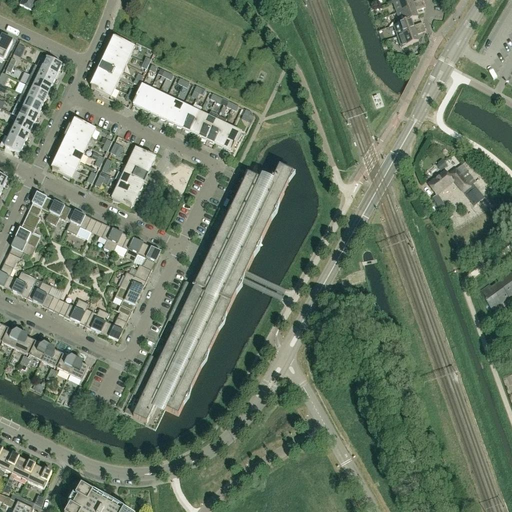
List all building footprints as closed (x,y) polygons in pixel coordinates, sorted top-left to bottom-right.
[(32,13),(38,0),(22,0),(20,6),(32,13)] [(423,5),(422,0),(412,4),(410,0),(402,0),(393,3),(397,14),(423,5)] [(418,19),(415,12),(425,9),(423,5),(397,14),(400,24),(400,25),(411,21),(411,22),(418,19)] [(424,29),(422,24),(413,28),(411,22),(411,21),(400,25),(400,24),(393,27),(397,38),(424,29)] [(418,43),(416,36),(426,33),(424,29),(397,38),(401,49),(418,43)] [(0,59),(4,62),(12,43),(2,38),(0,42),(0,59)] [(134,49),(115,40),(116,39),(115,39),(111,48),(130,57),(135,48),(134,48),(134,49)] [(130,57),(111,48),(107,56),(126,66),(130,57)] [(126,66),(107,56),(103,65),(123,74),(126,66)] [(56,77),(61,67),(42,58),(37,67),(37,68),(56,77)] [(123,74),(103,65),(99,73),(119,82),(123,74)] [(52,87),(56,77),(37,68),(37,67),(35,67),(31,76),(38,80),(52,87)] [(119,82),(99,73),(95,81),(115,90),(119,82)] [(2,75),(0,79),(0,78),(0,85),(2,87),(4,88),(9,78),(2,75)] [(47,97),(52,87),(38,80),(31,76),(26,87),(33,90),(47,97)] [(115,90),(95,81),(91,90),(92,90),(110,98),(110,99),(111,99),(115,90)] [(43,106),(47,97),(33,90),(26,87),(21,96),(43,106)] [(141,110),(151,91),(142,87),(133,106),(141,110)] [(150,114),(159,95),(151,91),(141,110),(150,114)] [(158,118),(167,99),(159,95),(150,114),(158,118)] [(38,116),(43,106),(21,96),(17,106),(21,108),(22,108),(24,109),(38,116)] [(166,122),(175,102),(167,99),(158,118),(166,122)] [(174,126),(183,106),(175,102),(166,122),(174,126)] [(38,116),(24,109),(22,108),(21,108),(17,106),(12,116),(17,118),(33,126),(38,116)] [(182,130),(192,110),(183,106),(174,126),(182,130)] [(190,134),(200,114),(192,110),(182,130),(190,134)] [(207,141),(216,122),(218,117),(210,113),(208,118),(199,138),(207,141)] [(199,138),(208,118),(200,114),(190,134),(199,138)] [(29,136),(33,126),(17,118),(12,128),(29,136)] [(95,131),(76,122),(77,122),(76,121),(72,130),(91,140),(96,131),(95,130),(95,131)] [(215,145),(224,126),(216,122),(207,141),(215,145)] [(223,149),(232,130),(224,126),(215,145),(223,149)] [(24,145),(29,136),(12,128),(7,138),(10,139),(24,145)] [(91,140),(72,130),(68,139),(88,148),(91,140)] [(232,153),(237,142),(238,143),(243,135),(232,130),(223,149),(232,153)] [(19,155),(24,145),(10,139),(5,149),(19,155)] [(88,148),(68,139),(64,147),(84,156),(88,148)] [(84,156),(64,147),(60,155),(80,164),(84,156)] [(154,159),(136,150),(131,159),(151,168),(155,159),(154,159)] [(80,164),(60,155),(56,163),(76,172),(80,164)] [(151,168),(131,159),(127,167),(147,176),(151,168)] [(443,161),(436,167),(440,172),(447,167),(443,161)] [(76,172),(56,163),(52,172),(53,172),(71,181),(72,181),(76,172)] [(462,166),(457,169),(470,187),(473,185),(475,183),(462,166)] [(147,176),(127,167),(124,175),(143,184),(147,176)] [(457,169),(455,171),(447,177),(444,172),(427,185),(436,197),(437,197),(437,196),(454,183),(463,195),(464,194),(474,207),(484,199),(473,185),(470,187),(457,169)] [(0,190),(2,191),(8,179),(5,177),(5,176),(0,173),(0,190)] [(143,184),(124,175),(120,183),(139,192),(143,184)] [(255,196),(261,183),(249,178),(245,187),(243,186),(242,190),(255,196)] [(139,192),(120,183),(116,191),(135,201),(139,192)] [(279,205),(284,194),(270,188),(265,199),(279,205)] [(249,209),(255,196),(242,190),(236,202),(249,209)] [(135,201),(116,191),(112,200),(112,201),(112,200),(131,209),(130,209),(131,210),(135,201)] [(50,215),(55,203),(38,195),(26,220),(38,225),(41,220),(38,219),(42,211),(49,215),(50,215)] [(447,221),(453,217),(437,196),(437,197),(436,197),(433,200),(447,221)] [(274,216),(279,205),(265,199),(260,209),(274,216)] [(244,221),(249,209),(236,202),(230,214),(221,210),(244,221)] [(500,206),(509,220),(511,218),(511,209),(507,202),(500,206)] [(70,225),(76,213),(55,203),(50,215),(49,215),(46,223),(56,227),(60,220),(70,225)] [(269,227),(274,216),(260,209),(255,220),(269,227)] [(238,233),(244,221),(221,210),(215,223),(238,233)] [(107,242),(103,250),(113,255),(117,247),(122,235),(76,213),(70,225),(66,232),(87,242),(91,235),(107,242)] [(33,236),(38,225),(26,220),(16,240),(36,249),(40,240),(33,236)] [(264,237),(269,227),(255,220),(250,231),(264,237)] [(232,246),(238,233),(215,223),(212,229),(221,234),(218,239),(232,246)] [(259,248),(264,237),(250,231),(245,241),(259,248)] [(137,257),(143,245),(122,235),(117,247),(113,255),(134,264),(137,257)] [(226,259),(232,246),(218,239),(216,243),(218,244),(214,253),(226,259)] [(31,259),(36,249),(16,240),(7,260),(16,265),(18,266),(24,256),(31,259)] [(254,258),(259,248),(245,241),(240,252),(254,258)] [(149,278),(160,253),(143,245),(137,257),(134,264),(139,267),(137,272),(149,278)] [(248,269),(254,258),(240,252),(235,263),(248,269)] [(218,276),(226,259),(214,253),(206,270),(218,276)] [(10,278),(16,265),(7,260),(0,274),(0,287),(12,294),(18,282),(10,278)] [(209,294),(218,276),(206,270),(201,279),(199,278),(195,288),(209,294)] [(139,298),(149,278),(137,272),(134,278),(127,274),(124,279),(119,289),(139,298)] [(511,273),(491,289),(502,304),(511,296),(511,273)] [(33,289),(37,281),(21,274),(18,282),(12,294),(33,304),(39,292),(38,291),(33,289)] [(231,305),(240,287),(227,280),(218,299),(231,305)] [(200,313),(209,294),(195,288),(186,283),(177,303),(200,313)] [(59,301),(49,296),(52,289),(42,284),(38,291),(39,292),(33,304),(54,313),(59,301)] [(502,304),(491,289),(489,286),(479,293),(493,313),(498,310),(497,307),(502,304)] [(129,319),(139,298),(119,289),(115,299),(122,303),(117,313),(120,314),(129,319)] [(223,324),(231,305),(218,299),(209,317),(223,324)] [(79,326),(85,314),(87,311),(89,306),(79,301),(75,309),(64,304),(59,315),(59,316),(79,326)] [(191,332),(200,313),(177,303),(168,322),(177,326),(191,332)] [(87,311),(85,314),(79,326),(100,335),(105,323),(106,324),(109,316),(99,311),(97,316),(87,311)] [(117,344),(129,319),(120,314),(114,327),(106,324),(105,323),(100,335),(117,344)] [(214,343),(223,324),(209,317),(200,336),(214,343)] [(174,368),(191,332),(177,326),(160,362),(174,368)] [(14,350),(22,335),(17,332),(14,334),(8,331),(2,344),(14,350)] [(27,356),(34,343),(27,340),(27,337),(22,335),(14,350),(27,356)] [(205,361),(214,343),(200,336),(191,355),(205,361)] [(42,363),(49,348),(44,345),(42,347),(35,344),(29,357),(42,363)] [(55,369),(61,356),(55,353),(55,350),(49,348),(42,363),(55,369)] [(196,380),(205,361),(191,355),(182,373),(196,380)] [(69,376),(77,361),(72,358),(69,360),(63,357),(57,370),(69,376)] [(165,387),(174,368),(160,362),(151,357),(142,376),(165,387)] [(82,382),(89,369),(82,366),(82,363),(77,361),(69,376),(82,382)] [(187,398),(196,380),(182,373),(173,392),(187,398)] [(155,406),(165,387),(142,376),(133,395),(142,400),(155,406)] [(178,417),(187,398),(173,392),(164,411),(178,417)] [(126,409),(124,414),(133,418),(142,400),(133,395),(126,409)] [(147,425),(155,406),(142,400),(133,418),(147,425)] [(0,470),(11,475),(19,460),(2,452),(0,457),(0,470)] [(27,483),(35,467),(19,460),(11,475),(9,480),(13,482),(15,477),(27,483)] [(44,491),(52,475),(35,467),(27,483),(44,491)] [(104,511),(107,509),(91,500),(93,497),(81,491),(76,501),(78,502),(75,507),(84,511),(104,511)] [(16,503),(18,498),(13,495),(10,501),(16,503)] [(33,511),(34,511),(29,510),(16,503),(10,501),(0,496),(0,497),(0,503),(3,505),(15,511),(14,511),(33,511)] [(32,504),(18,498),(16,503),(29,510),(32,504)]
